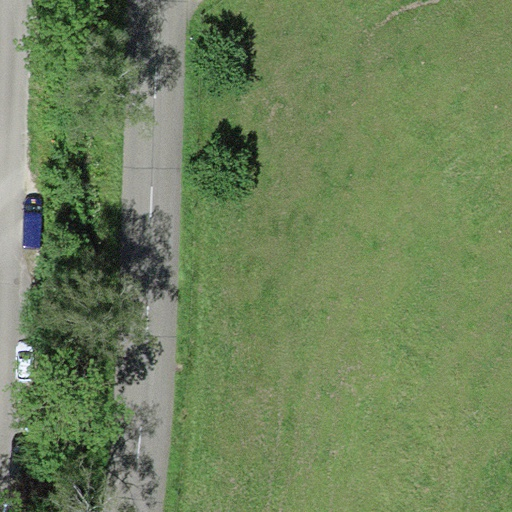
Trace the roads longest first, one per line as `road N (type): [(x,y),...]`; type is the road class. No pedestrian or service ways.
road 1 (tertiary): [(154,0),(127,511)]
road 2 (residential): [(20,0),(0,327)]
